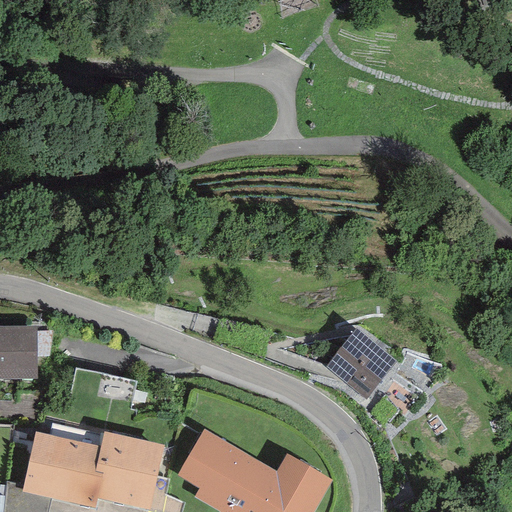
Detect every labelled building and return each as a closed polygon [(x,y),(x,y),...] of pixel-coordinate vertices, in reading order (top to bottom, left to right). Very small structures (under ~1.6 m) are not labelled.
[(0,378),(37,379),(38,327),(0,326),(0,378)] [(364,400),(395,362),(355,329),(324,368),(364,400)] [(313,511),(332,481),(286,454),(276,471),(204,429),(176,475),(199,488),(194,497),(218,511),(313,511)] [(99,447),(35,432),(21,492),(95,509),(97,498),(103,473),(94,471),(99,447)] [(163,445),(103,432),(99,447),(94,471),(103,473),(97,498),(149,510),(163,445)]
